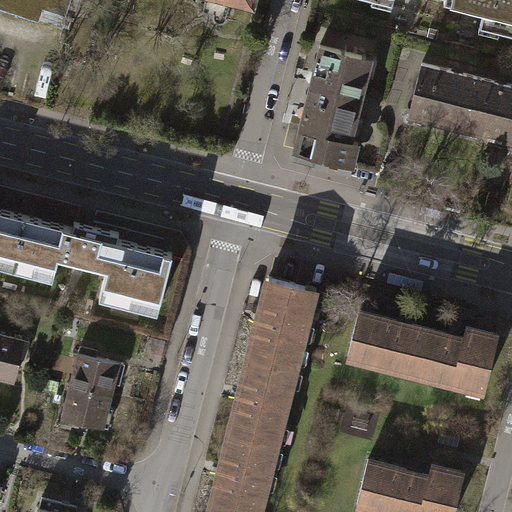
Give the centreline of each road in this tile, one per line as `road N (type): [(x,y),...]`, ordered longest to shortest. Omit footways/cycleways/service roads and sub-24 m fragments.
road 1 (residential): [(237,201),(157,486)]
road 2 (tertiary): [(511,271),(237,201)]
road 3 (tertiary): [(237,201),(0,141)]
road 4 (residential): [(289,0),(237,201)]
road 5 (residential): [(157,486),(0,446)]
